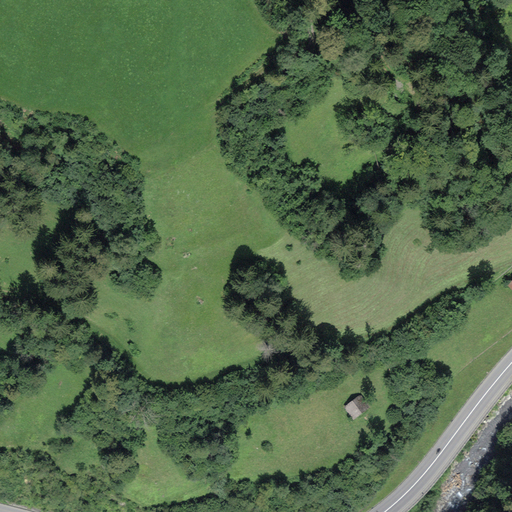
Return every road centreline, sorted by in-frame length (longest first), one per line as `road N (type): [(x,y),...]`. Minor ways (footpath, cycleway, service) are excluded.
road 1 (track): [(511,262),(448,288),(379,333),(305,344),(175,385),(147,380),(113,340),(59,303),(0,289)]
road 2 (track): [(303,0),(309,47),(264,68),(211,109),(193,112),(177,91),(179,0)]
road 3 (track): [(341,0),(373,38),(390,75),(418,96),(421,120),(407,142),(364,164),(339,197)]
road 4 (primary): [(384,511),(511,363)]
